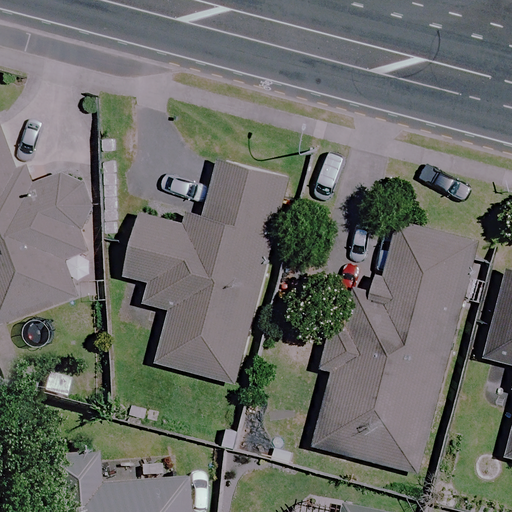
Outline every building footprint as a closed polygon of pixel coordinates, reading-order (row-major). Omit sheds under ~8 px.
[(0,136),(0,326),(77,297),(64,264),(90,254),(82,233),(94,228),(71,169),(31,185),(25,168),(13,172),(0,136)] [(133,216),(122,274),(153,280),(148,310),(167,313),(157,371),(240,386),(276,179),(216,168),(207,219),(186,216),(184,225),(133,216)] [(477,246),(394,224),(379,279),(362,274),(315,447),(415,474),(477,246)] [(511,272),(509,272),(487,360),(511,366),(511,437),(507,458),(511,459),(511,272)] [(177,511),(177,488),(90,491),(89,464),(29,466),(30,511),(177,511)] [(369,511),(313,501),(310,511),(369,511)]
